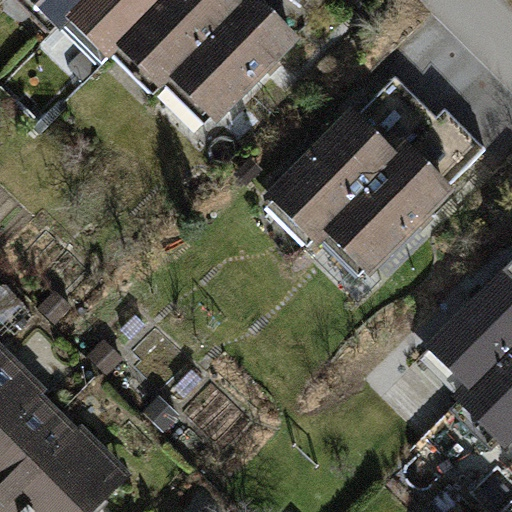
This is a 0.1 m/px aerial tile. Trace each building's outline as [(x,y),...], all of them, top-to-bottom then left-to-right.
[(29,0),(54,23),(62,14),(75,0),(29,0)] [(75,0),(62,14),(107,55),(113,48),(158,0),(75,0)] [(158,0),(113,48),(158,89),(167,80),(241,0),(158,0)] [(241,0),(167,80),(214,123),(298,32),(263,0),(241,0)] [(439,118),(398,77),(362,112),(354,105),(265,193),(320,248),(333,236),(372,275),(460,188),(449,177),(483,143),(448,108),(439,118)] [(511,255),(422,347),(460,384),(449,395),(504,449),(511,440),(511,255)] [(49,390),(0,341),(0,511),(96,511),(134,475),(83,425),(80,428),(46,394),(49,390)]
